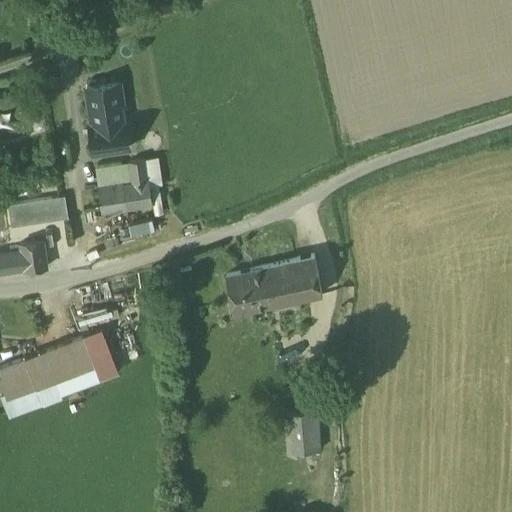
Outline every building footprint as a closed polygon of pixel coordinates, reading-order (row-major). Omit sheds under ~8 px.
[(0,126),(9,126),(9,113),(0,113),(0,126)] [(128,147),(124,118),(90,123),(95,152),(128,147)] [(148,180),(144,158),(129,161),(133,182),(136,206),(152,203),(149,180),(148,180)] [(123,181),(97,185),(102,212),(136,206),(133,182),(124,184),(123,181)] [(65,195),(8,204),(11,226),(68,217),(65,195)] [(21,249),(0,252),(0,272),(24,268),(24,270),(47,267),(43,240),(20,243),(21,249)] [(315,253),(226,272),(234,311),(322,292),(315,253)] [(83,334),(25,356),(34,381),(55,373),(57,378),(95,364),(83,334)] [(25,356),(0,365),(0,380),(4,392),(34,381),(25,356)] [(4,392),(1,393),(9,413),(62,393),(57,378),(55,373),(34,381),(4,392)] [(317,410),(285,413),(289,452),(320,449),(319,429),(317,410)]
